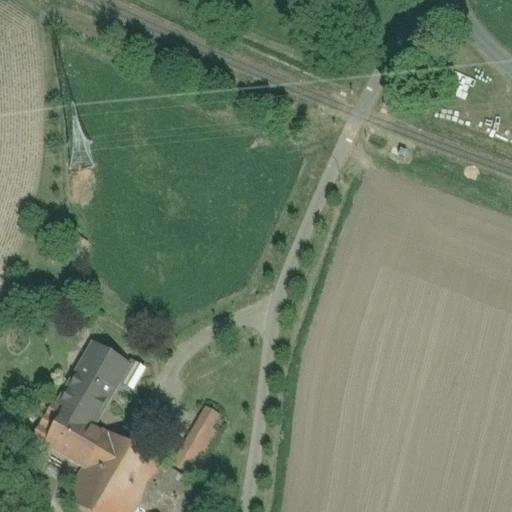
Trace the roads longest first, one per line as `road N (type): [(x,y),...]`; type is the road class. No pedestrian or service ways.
road 1 (unclassified): [(432,0),(388,63),(309,216),(261,388),(239,511)]
road 2 (unknown): [(347,143),(511,207)]
